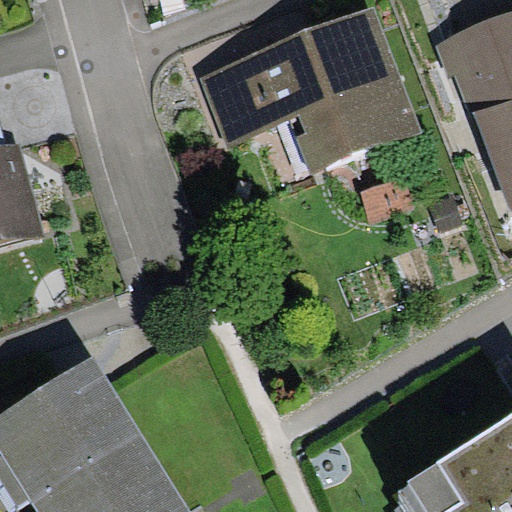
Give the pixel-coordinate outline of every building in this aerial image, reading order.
[(422,133),(374,7),(200,77),(228,150),(292,124),(312,175),(422,133)] [(511,211),(511,12),(434,41),(450,78),(458,76),(511,211)] [(6,148),(0,149),(0,248),(44,236),(20,144),(6,148)] [(403,178),(361,191),(370,222),(413,209),(403,178)] [(463,223),(452,195),(429,204),(440,232),(463,223)] [(0,413),(0,446),(41,511),(194,511),(95,354),(0,413)] [(511,511),(511,413),(398,487),(413,511),(511,511)]
